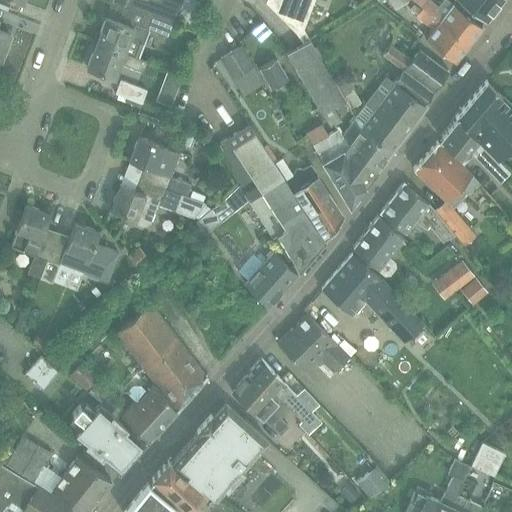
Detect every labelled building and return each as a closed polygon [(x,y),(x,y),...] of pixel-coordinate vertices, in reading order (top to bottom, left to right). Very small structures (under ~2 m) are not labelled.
[(16,0),(23,2),(24,0),(0,0),(0,7),(7,10),(11,0),(16,0)] [(126,0),(124,5),(172,24),(177,11),(151,1),(151,0),(126,0)] [(314,0),(266,0),(266,1),(297,32),(303,42),(311,37),(304,26),(308,16),(314,0)] [(468,44),(482,26),(449,0),(443,0),(437,7),(428,0),(427,0),(422,7),(468,44)] [(457,0),(486,22),(503,0),(457,0)] [(454,61),(468,44),(422,7),(421,8),(414,3),(410,9),(416,14),(416,15),(433,29),(426,38),(454,61)] [(167,37),(168,34),(172,36),(176,25),(172,24),(124,5),(118,22),(106,17),(96,42),(135,57),(140,43),(143,44),(149,30),(167,37)] [(319,33),(308,16),(304,26),(311,37),(319,33)] [(0,60),(1,61),(11,34),(0,30),(0,60)] [(311,37),(303,42),(286,52),(316,103),(323,113),(333,106),(345,99),(335,78),(311,37)] [(147,61),(135,57),(96,42),(87,67),(115,78),(120,63),(143,72),(147,61)] [(430,92),(448,70),(419,48),(411,58),(391,43),(382,54),(403,70),(430,92)] [(264,83),(253,66),(241,46),(221,58),(233,78),(244,95),(264,83)] [(276,59),(259,69),(271,90),(287,79),(276,59)] [(422,102),(430,92),(403,70),(394,81),(386,76),(355,117),(357,121),(360,126),(392,150),(426,105),(422,102)] [(354,89),(355,88),(345,72),(335,78),(345,99),(350,108),(362,102),(354,89)] [(142,103),(147,90),(121,80),(115,93),(142,103)] [(511,101),(487,80),(455,116),(456,117),(501,161),(511,149),(511,101)] [(350,206),(377,170),(356,154),(359,150),(347,140),(337,123),(342,121),(333,106),(323,113),(316,103),(305,110),(322,139),(313,144),(339,189),(350,206)] [(146,117),(141,130),(148,132),(153,119),(146,117)] [(456,117),(440,137),(463,159),(470,152),(501,182),(511,171),(501,161),(456,117)] [(377,170),(392,150),(360,126),(357,121),(346,135),(349,137),(347,140),(359,150),(356,154),(377,170)] [(286,180),(249,123),(216,144),(217,144),(245,190),(247,193),(256,209),(272,237),(278,234),(287,249),(299,270),(325,239),(286,180)] [(138,136),(129,160),(143,166),(138,178),(187,196),(191,183),(171,177),(180,152),(138,136)] [(473,173),(437,140),(413,168),(448,199),(460,187),(466,193),(471,192),(480,183),(472,175),(473,173)] [(325,239),(343,216),(332,199),(317,174),(311,164),(286,180),(325,239)] [(205,203),(187,196),(138,178),(134,190),(120,184),(111,209),(136,218),(137,219),(137,221),(138,224),(140,226),(143,227),(145,227),(148,226),(149,223),(150,223),(158,205),(194,218),(205,203)] [(438,215),(428,202),(429,201),(404,182),(380,211),(405,231),(414,220),(426,229),(429,225),(442,241),(455,235),(438,215)] [(256,209),(247,193),(238,199),(248,214),(256,209)] [(230,206),(224,199),(195,222),(205,234),(222,221),(218,216),(230,206)] [(26,204),(16,229),(10,246),(34,255),(27,274),(40,278),(57,232),(45,228),(50,213),(26,204)] [(450,205),(438,215),(455,235),(464,246),(476,236),(450,205)] [(245,210),(235,214),(241,228),(251,224),(245,210)] [(387,255),(401,236),(378,214),(353,247),(376,268),(383,273),(388,273),(394,265),(394,260),(387,255)] [(119,251),(95,242),(99,232),(75,223),(69,237),(57,232),(40,278),(53,283),(59,263),(107,281),(119,251)] [(149,260),(141,249),(139,247),(128,256),(138,269),(149,260)] [(269,305),(297,273),(282,259),(273,251),(244,284),(269,305)] [(380,277),(352,253),(321,288),(350,313),(363,298),(403,340),(422,322),(380,277)] [(462,261),(443,275),(455,289),(474,275),(462,261)] [(176,409),(206,376),(149,302),(117,332),(176,409)] [(350,356),(307,313),(277,342),(305,371),(315,361),(319,366),(324,361),(335,372),(350,356)] [(50,362),(41,354),(35,360),(44,368),(50,362)] [(310,408),(261,358),(247,374),(271,396),(274,393),(280,399),(288,409),(289,408),(301,421),(311,411),(309,409),(310,408)] [(100,374),(82,359),(68,376),(86,390),(100,374)] [(44,368),(35,360),(30,366),(39,374),(44,368)] [(59,370),(50,362),(44,368),(53,377),(59,370)] [(34,380),(39,374),(30,366),(25,372),(34,380)] [(48,383),(53,377),(44,368),(39,374),(48,383)] [(48,383),(39,374),(34,380),(43,388),(48,383)] [(271,396),(247,374),(232,391),(280,435),(289,426),(280,418),(288,409),(280,399),(274,393),(271,396)] [(148,439),(175,411),(155,386),(136,404),(134,402),(120,415),(148,439)] [(267,439),(225,401),(212,416),(211,414),(197,431),(198,432),(172,462),(215,499),(267,439)] [(145,442),(100,403),(73,434),(120,472),(145,442)] [(5,444),(0,453),(0,464),(49,492),(54,487),(70,500),(84,511),(85,511),(111,481),(79,454),(62,475),(44,464),(51,453),(23,436),(15,450),(5,444)] [(505,452),(482,441),(476,453),(499,464),(505,452)] [(499,464),(476,453),(471,465),(494,475),(499,464)] [(448,511),(457,494),(464,479),(471,466),(454,458),(448,472),(453,475),(440,501),(429,496),(430,493),(417,487),(405,511),(448,511)] [(183,474),(171,463),(168,460),(151,478),(185,510),(193,503),(198,509),(208,498),(203,494),(183,474)] [(0,511),(6,505),(16,511),(82,511),(68,503),(49,492),(0,464),(0,511)] [(370,496),(386,482),(389,479),(376,464),(357,481),(370,496)] [(144,486),(122,511),(184,511),(185,510),(165,493),(151,481),(146,487),(144,486)] [(478,511),(481,506),(457,494),(448,511),(478,511)]
